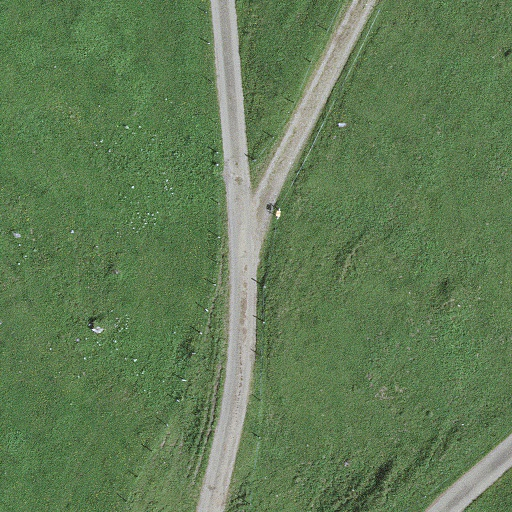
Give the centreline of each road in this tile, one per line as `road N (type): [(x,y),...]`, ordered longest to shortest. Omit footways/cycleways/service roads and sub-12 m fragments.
road 1 (track): [(235,0),(258,211),(204,511)]
road 2 (track): [(371,0),(258,211)]
